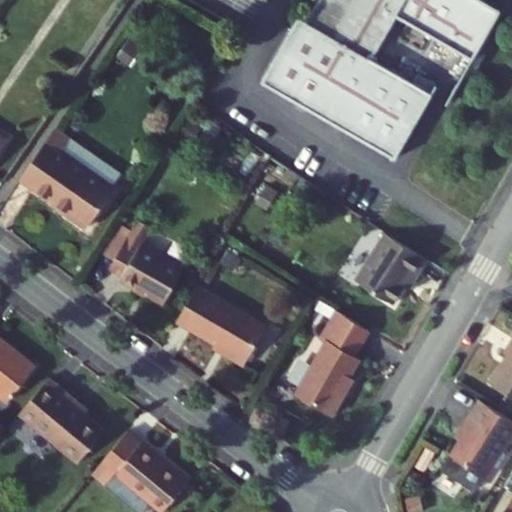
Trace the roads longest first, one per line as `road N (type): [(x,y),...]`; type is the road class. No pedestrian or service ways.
road 1 (residential): [(0,262),(315,502)]
road 2 (residential): [(511,221),(354,495)]
